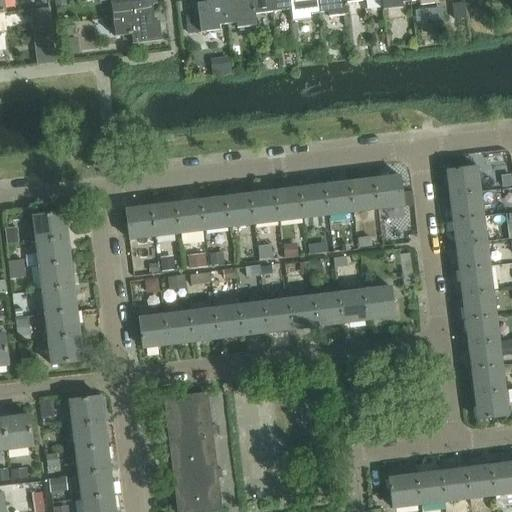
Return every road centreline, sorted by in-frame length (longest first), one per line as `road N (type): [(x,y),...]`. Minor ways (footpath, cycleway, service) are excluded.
road 1 (residential): [(117,379),(440,340)]
road 2 (residential): [(95,189),(417,149)]
road 3 (residential): [(440,340),(417,149)]
road 4 (residential): [(117,379),(95,189)]
road 5 (residential): [(349,511),(342,456),(452,442)]
road 6 (residential): [(134,511),(117,379)]
